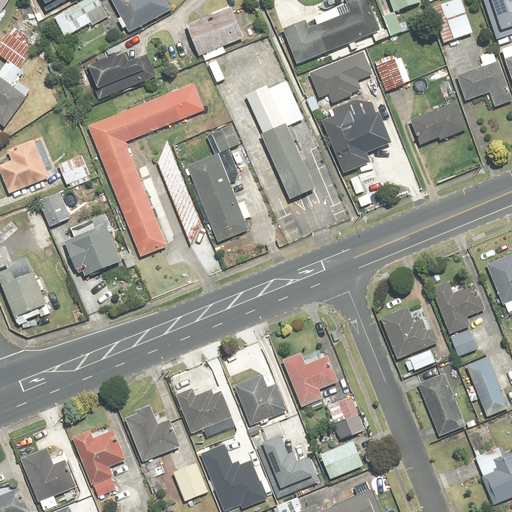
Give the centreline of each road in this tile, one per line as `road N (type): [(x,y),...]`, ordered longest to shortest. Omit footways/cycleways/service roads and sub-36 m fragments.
road 1 (secondary): [(11,395),(336,264)]
road 2 (residential): [(436,511),(336,264)]
road 3 (secondary): [(336,264),(511,190)]
